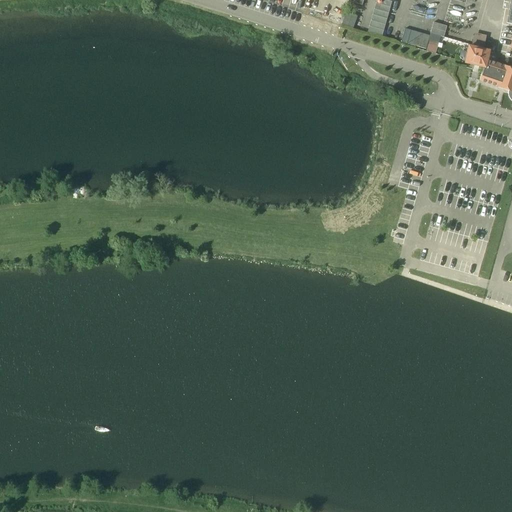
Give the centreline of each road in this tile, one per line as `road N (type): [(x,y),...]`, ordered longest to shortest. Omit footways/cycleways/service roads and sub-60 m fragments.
road 1 (unclassified): [(350,48),(200,0)]
road 2 (unclassified): [(350,48),(369,73),(419,100),(456,103)]
road 3 (unclassified): [(456,103),(438,75),(350,48)]
